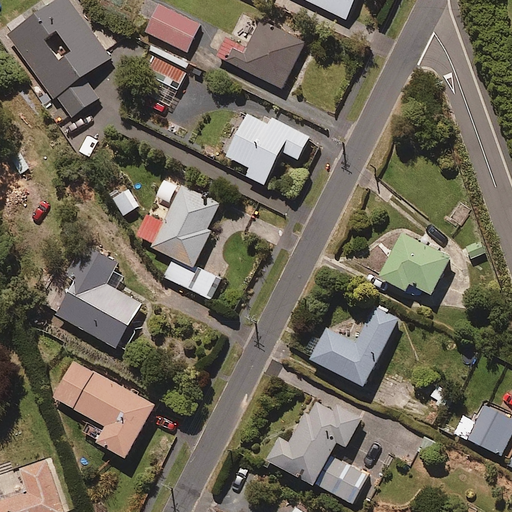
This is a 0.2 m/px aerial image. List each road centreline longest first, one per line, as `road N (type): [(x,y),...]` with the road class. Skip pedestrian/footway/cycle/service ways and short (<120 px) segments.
road 1 (residential): [(429,12),(174,511)]
road 2 (residential): [(429,12),(511,240)]
